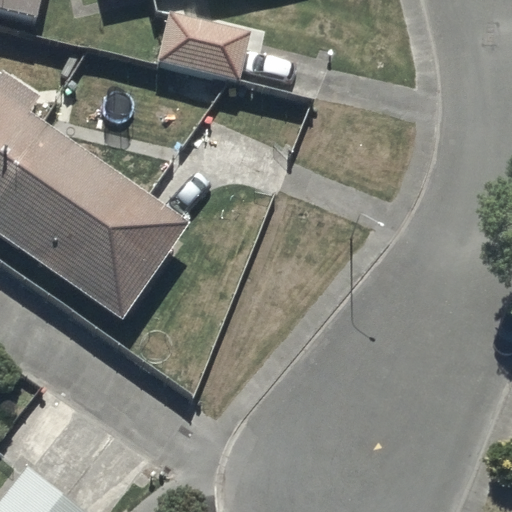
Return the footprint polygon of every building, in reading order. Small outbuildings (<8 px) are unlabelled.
[(0,0),(0,30),(35,39),(44,0),(0,0)] [(169,23),(156,73),(236,94),(249,45),(169,23)] [(0,256),(119,342),(190,243),(30,129),(40,114),(1,86),(0,87),(0,256)] [(213,91),(202,122),(270,145),(283,107),(241,92),(238,99),(213,91)] [(66,511),(22,478),(0,506),(0,511),(66,511)]
